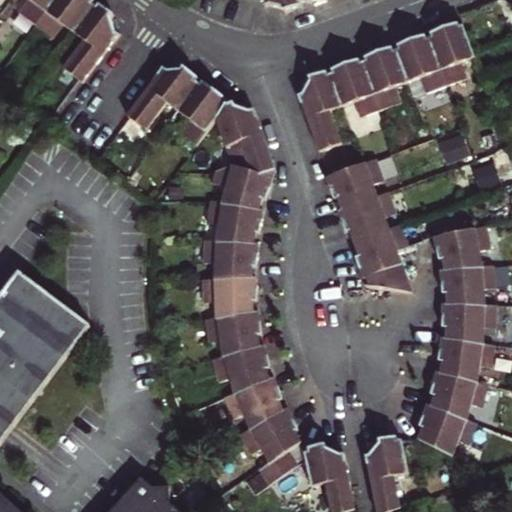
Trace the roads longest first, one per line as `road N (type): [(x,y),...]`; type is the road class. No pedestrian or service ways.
road 1 (residential): [(254,51),(308,189),(313,323),(332,352),(371,377)]
road 2 (residential): [(254,51),(294,46),(421,0)]
road 3 (residential): [(164,13),(77,138)]
